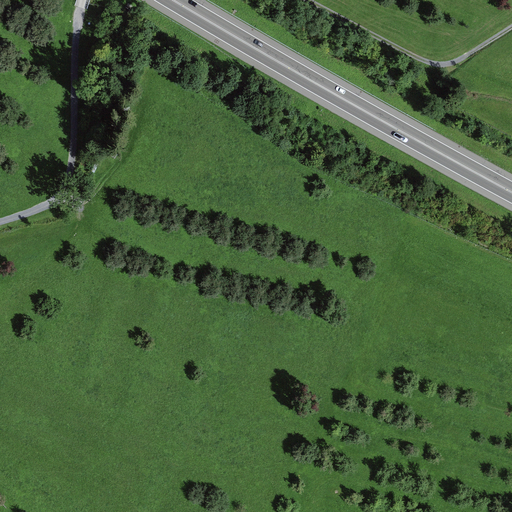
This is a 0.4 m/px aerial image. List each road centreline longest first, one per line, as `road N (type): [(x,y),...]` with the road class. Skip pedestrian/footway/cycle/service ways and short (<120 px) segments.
road 1 (trunk): [(176,0),(511,191)]
road 2 (track): [(0,222),(37,210),(65,185),(84,0)]
road 3 (track): [(308,0),(426,64),(460,59),(511,27)]
